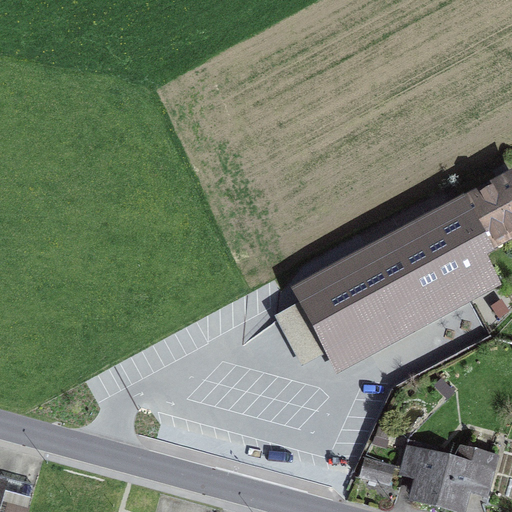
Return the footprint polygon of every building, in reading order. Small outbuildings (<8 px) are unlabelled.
[(511,182),(446,218),(467,258),(511,233),(511,182)] [(467,258),(446,218),(300,297),(303,303),(312,319),(329,351),(334,359),(479,281),(467,258)] [(306,363),(329,351),(312,319),(307,310),(283,323),(306,363)] [(463,467),(456,465),(458,456),(413,444),(405,474),(421,478),(416,497),(460,509),(465,490),(484,495),(494,460),(467,453),(463,467)] [(363,476),(387,483),(391,468),(367,462),(363,476)] [(115,511),(117,506),(63,491),(57,511),(115,511)]
